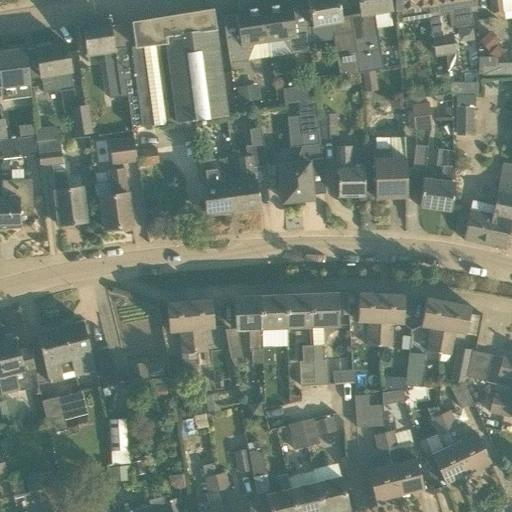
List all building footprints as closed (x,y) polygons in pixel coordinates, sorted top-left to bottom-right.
[(281,0),(270,0),(262,1),(268,41),(282,39),(294,54),(311,51),(307,23),(294,25),(290,1),(282,2),(281,0)] [(307,0),(312,23),(312,26),(331,23),(333,35),(340,73),(358,72),(356,53),(350,15),(341,17),(338,0),(307,0)] [(374,12),(390,9),(388,0),(358,0),(361,13),(350,15),(356,53),(380,49),(374,12)] [(435,56),(446,54),(436,0),(394,0),(395,11),(427,5),(435,56)] [(436,0),(446,54),(456,52),(450,14),(476,10),(475,0),(436,0)] [(501,0),(490,0),(492,13),(503,12),(501,0)] [(254,44),(268,41),(262,1),(243,4),(243,8),(235,9),(238,34),(225,36),(230,63),(247,61),(254,44)] [(114,50),(121,96),(127,95),(131,128),(227,115),(215,29),(212,9),(125,23),(128,46),(127,47),(114,50)] [(128,46),(125,23),(110,25),(109,19),(81,23),(86,55),(103,52),(110,98),(121,96),(114,50),(127,47),(128,46)] [(489,31),(478,42),(489,52),(496,45),(500,41),(489,31)] [(70,72),(65,42),(35,47),(43,92),(58,90),(58,91),(73,89),(70,72)] [(0,82),(0,86),(2,99),(31,96),(25,49),(0,52),(0,82)] [(482,63),(482,72),(502,72),(502,63),(482,63)] [(374,71),(361,73),(364,92),(377,89),(374,71)] [(257,84),(236,87),(239,102),(259,99),(257,84)] [(284,104),(308,100),(306,89),(282,92),(284,104)] [(317,127),(314,101),(298,102),(301,129),(317,127)] [(431,127),(429,102),(412,103),(415,129),(431,127)] [(90,132),(86,105),(71,107),(76,135),(90,132)] [(473,106),(457,106),(457,135),(472,135),(473,106)] [(337,138),(336,113),(320,113),(321,138),(337,138)] [(261,127),(250,129),(252,145),(263,144),(261,127)] [(38,154),(37,142),(36,136),(26,137),(5,139),(0,139),(0,145),(1,158),(38,154)] [(133,137),(108,140),(111,164),(136,161),(133,137)] [(404,137),(390,138),(391,149),(373,149),(375,198),(407,197),(404,137)] [(60,139),(52,140),(37,142),(38,154),(39,165),(62,162),(60,139)] [(312,198),(311,194),(309,174),(322,172),(320,144),(302,145),(295,163),(279,165),(283,201),(312,198)] [(364,196),(364,164),(351,164),(351,145),(336,146),(337,196),(364,196)] [(428,147),(415,145),(412,169),(425,170),(428,147)] [(139,166),(158,163),(157,148),(137,150),(139,166)] [(237,179),(230,180),(233,210),(260,207),(254,155),(234,157),(237,179)] [(233,210),(230,180),(221,181),(219,159),(199,162),(205,214),(233,210)] [(496,216),(507,219),(511,195),(511,164),(502,163),(500,176),(494,205),(471,200),(463,239),(489,245),(496,216)] [(442,165),(440,180),(423,178),(419,206),(451,211),(454,182),(453,182),(455,166),(442,165)] [(85,221),(81,187),(68,189),(65,170),(52,171),(59,224),(85,221)] [(0,198),(0,227),(20,226),(20,214),(32,214),(30,179),(13,180),(13,174),(2,174),(2,180),(2,198),(0,198)] [(111,195),(99,197),(103,228),(132,224),(125,175),(109,177),(111,195)] [(489,245),(506,248),(511,221),(511,195),(507,219),(496,216),(489,245)] [(358,292),(357,321),(367,321),(366,345),(379,346),(381,293),(358,292)] [(310,294),(312,326),(337,325),(336,293),(310,294)] [(404,294),(381,293),(379,346),(391,346),(392,323),(403,323),(404,294)] [(287,327),(312,326),(310,294),(285,295),(287,327)] [(261,328),(287,327),(285,295),(260,296),(261,328)] [(262,348),(261,328),(260,296),(235,297),(236,329),(249,329),(249,349),(251,348),(252,363),(263,363),(262,348)] [(426,297),(421,326),(431,327),(427,351),(439,353),(448,301),(426,297)] [(214,327),(211,298),(188,301),(194,353),(204,352),(206,352),(203,328),(214,327)] [(194,353),(188,301),(166,303),(168,332),(179,331),(181,355),(194,353)] [(455,332),(466,334),(471,305),(448,301),(439,353),(451,355),(455,332)] [(64,325),(62,325),(75,376),(95,371),(82,320),(73,323),(72,321),(64,323),(64,325)] [(75,376),(62,325),(36,332),(49,382),(75,376)] [(24,371),(35,368),(30,348),(19,350),(15,337),(0,340),(0,390),(1,394),(19,390),(19,388),(27,386),(24,371)] [(99,386),(116,382),(108,346),(95,349),(100,370),(96,372),(99,386)] [(300,385),(314,385),(313,346),(302,347),(302,361),(299,362),(300,385)] [(313,346),(314,385),(329,384),(328,364),(327,360),(324,360),(323,346),(313,346)] [(464,382),(470,350),(457,347),(450,379),(464,382)] [(263,363),(273,362),(273,348),(262,348),(263,363)] [(194,353),(181,355),(184,379),(196,378),(194,353)] [(424,355),(408,353),(405,385),(421,386),(424,355)] [(511,359),(502,357),(498,375),(511,378),(511,359)] [(145,362),(129,365),(132,381),(148,378),(145,362)] [(329,368),(330,381),(353,380),(352,367),(329,368)] [(508,394),(511,379),(499,376),(495,390),(508,394)] [(468,380),(466,388),(463,383),(451,389),(460,408),(476,400),(472,391),(474,382),(468,380)] [(165,383),(144,386),(146,401),(167,398),(165,383)] [(58,398),(58,397),(42,401),(49,432),(66,428),(64,420),(87,414),(82,392),(58,398)] [(203,395),(206,412),(219,410),(216,393),(203,395)] [(511,417),(511,398),(493,394),(489,412),(491,412),(489,422),(499,424),(502,415),(511,417)] [(356,427),(376,426),(383,425),(381,405),(367,406),(366,396),(354,396),(356,427)] [(0,401),(0,424),(11,422),(5,400),(0,401)] [(440,415),(446,428),(455,424),(449,411),(440,415)] [(437,432),(446,428),(440,415),(431,419),(437,432)] [(335,416),(315,421),(318,434),(336,430),(342,428),(342,423),(335,416)] [(192,418),(178,420),(180,435),(194,433),(192,418)] [(111,450),(127,450),(125,419),(109,420),(111,450)] [(319,443),(317,438),(313,419),(300,422),(306,447),(319,443)] [(294,449),(306,447),(300,422),(288,425),(294,449)] [(384,433),(388,448),(392,464),(399,495),(424,489),(412,443),(398,446),(394,430),(384,433)] [(388,448),(384,433),(374,435),(378,451),(388,448)] [(490,462),(481,444),(476,433),(454,444),(467,472),(490,462)] [(445,483),(467,472),(454,444),(431,454),(445,483)] [(249,452),(253,476),(265,474),(260,449),(249,452)] [(234,452),(238,472),(250,469),(246,450),(234,452)] [(212,464),(202,466),(204,477),(215,475),(212,464)] [(375,501),(399,495),(392,464),(367,470),(375,501)] [(126,467),(110,468),(111,480),(127,479),(126,467)] [(321,511),(315,483),(313,471),(287,478),(295,511),(321,511)] [(215,475),(218,490),(227,488),(224,472),(215,475)] [(295,511),(287,478),(286,478),(285,474),(276,476),(280,491),(266,495),(270,511),(295,511)] [(215,475),(204,477),(208,493),(218,490),(215,475)] [(329,511),(348,507),(343,488),(340,476),(315,483),(321,511),(329,511)] [(208,493),(206,493),(210,509),(222,506),(219,493),(218,490),(208,493)] [(177,511),(174,498),(169,499),(168,494),(147,499),(149,505),(150,511),(177,511)] [(250,511),(247,500),(223,506),(224,511),(250,511)]
